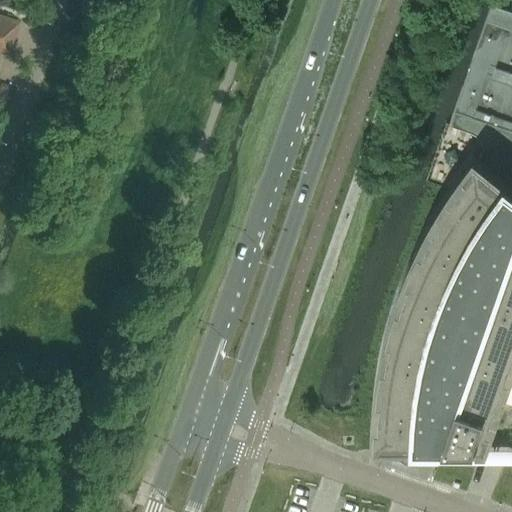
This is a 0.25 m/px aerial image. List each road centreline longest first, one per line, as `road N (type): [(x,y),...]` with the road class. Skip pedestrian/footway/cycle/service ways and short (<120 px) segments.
road 1 (tertiary): [(219,427),(368,0)]
road 2 (tertiary): [(328,0),(183,415)]
road 3 (residential): [(457,511),(219,427)]
road 4 (residential): [(0,173),(60,0)]
